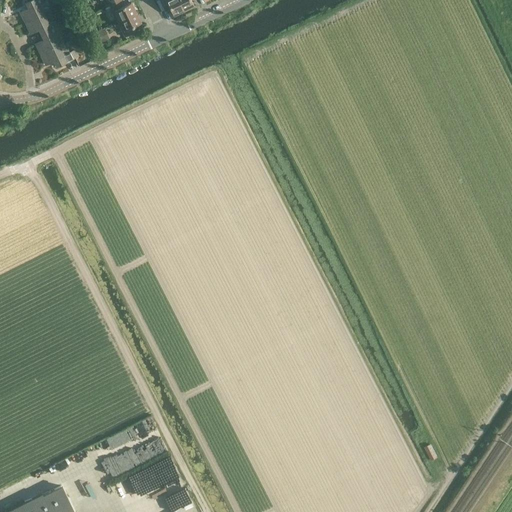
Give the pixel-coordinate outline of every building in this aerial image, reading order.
[(20,12),(25,23),(43,14),(39,5),(44,2),(43,0),(31,0),(25,3),(28,8),(20,12)] [(120,0),(109,6),(117,21),(135,13),(130,3),(123,6),(120,0)] [(183,10),(178,0),(159,0),(165,10),(170,8),(173,15),(183,10)] [(178,0),(183,10),(193,5),(191,0),(178,0)] [(135,13),(117,21),(125,37),(136,31),(133,26),(140,23),(135,13)] [(38,30),(41,35),(57,27),(54,21),(48,24),(43,14),(25,23),(31,34),(38,30)] [(35,44),(40,54),(58,46),(62,44),(63,43),(59,33),(60,33),(57,27),(41,35),(43,40),(35,44)] [(107,27),(101,28),(103,39),(109,38),(107,27)] [(99,46),(102,51),(109,47),(107,42),(99,46)] [(58,46),(40,54),(45,65),(52,62),(54,67),(77,56),(74,50),(68,52),(67,48),(65,49),(62,44),(58,46)] [(430,444),(424,447),(431,460),(437,457),(430,444)] [(149,481),(159,504),(179,496),(176,488),(183,485),(177,470),(149,481)] [(73,511),(60,485),(42,494),(41,493),(2,511),(73,511)]
